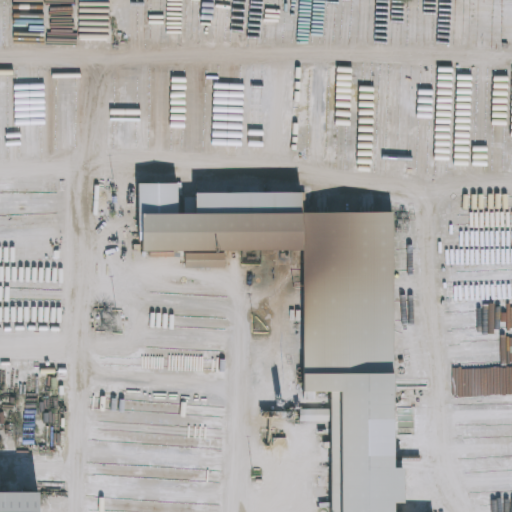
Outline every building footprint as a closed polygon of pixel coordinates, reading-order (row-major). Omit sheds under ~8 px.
[(146,16),(166,16),(166,27),(146,27),(146,16)] [(245,84),(244,138),(226,138),(227,84),(245,84)] [(184,146),(185,89),(204,89),(203,147),(184,146)] [(397,211),(401,468),(411,467),(411,503),(402,503),(402,511),(348,511),(347,392),(307,393),(305,249),(143,252),(143,214),(397,211)] [(0,511),(0,492),(45,493),(44,511),(0,511)]
